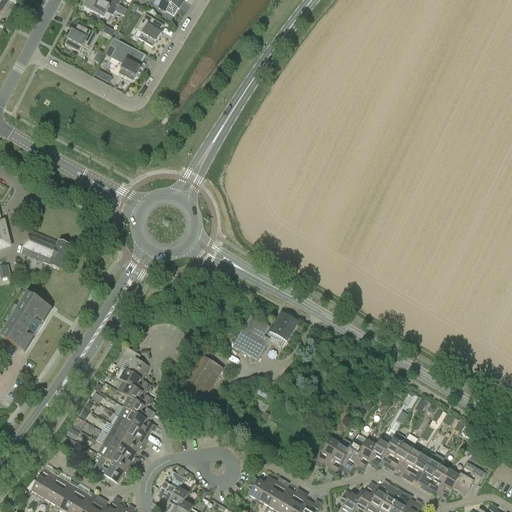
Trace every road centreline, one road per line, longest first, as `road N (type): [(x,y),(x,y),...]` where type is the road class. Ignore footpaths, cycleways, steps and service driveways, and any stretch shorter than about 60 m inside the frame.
road 1 (tertiary): [(511,428),(239,268)]
road 2 (residential): [(243,463),(261,461),(311,489),(379,474),(443,507),(490,498),(511,509)]
road 3 (tertiary): [(0,480),(157,255)]
road 4 (tertiary): [(141,244),(0,458)]
road 5 (residential): [(31,54),(132,107),(205,0)]
road 6 (tertiary): [(208,150),(312,0)]
road 7 (residential): [(172,460),(158,355),(164,342)]
